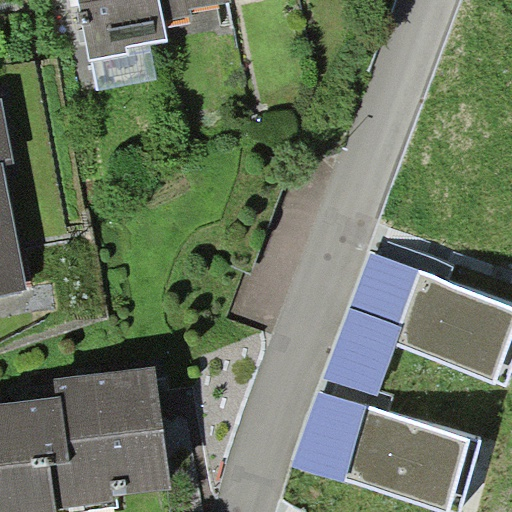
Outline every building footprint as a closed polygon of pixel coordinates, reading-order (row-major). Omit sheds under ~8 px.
[(78,0),(90,60),(93,59),(129,53),(128,47),(150,43),(167,40),(163,21),(159,0),(78,0)] [(159,0),(163,21),(192,15),(191,9),(231,2),(230,0),(159,0)] [(156,78),(150,43),(128,47),(129,53),(93,59),(99,89),(156,78)] [(0,97),(0,162),(3,162),(4,166),(15,163),(0,97)] [(0,162),(0,294),(27,290),(4,166),(3,162),(0,162)] [(511,371),(511,304),(420,270),(394,344),(495,385),(496,381),(507,385),(511,371)] [(58,397),(0,404),(0,511),(55,511),(55,507),(112,500),(111,494),(116,493),(169,487),(154,367),(55,379),(58,397)] [(459,511),(481,439),(367,405),(345,480),(439,511),(448,511),(449,511),(459,511)] [(68,511),(117,507),(116,493),(111,494),(112,500),(55,507),(55,511),(68,511)]
